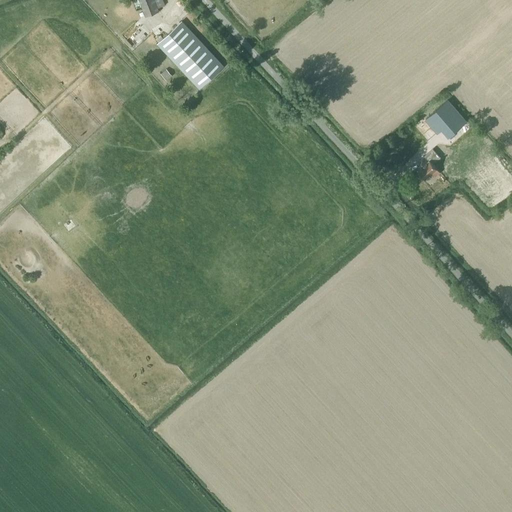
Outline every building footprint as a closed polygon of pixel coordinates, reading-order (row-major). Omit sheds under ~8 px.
[(159,11),(158,8),(165,5),(162,0),(139,0),(146,17),(159,11)] [(200,89),(224,66),(182,21),(158,44),(200,89)] [(448,100),(426,119),(437,133),(444,127),(451,134),(466,121),(448,100)] [(433,150),(438,155),(443,151),(438,146),(433,150)] [(440,157),(438,155),(433,150),(433,149),(417,162),(421,167),(417,170),(425,179),(431,173),(434,177),(440,172),(433,164),(440,157)]
